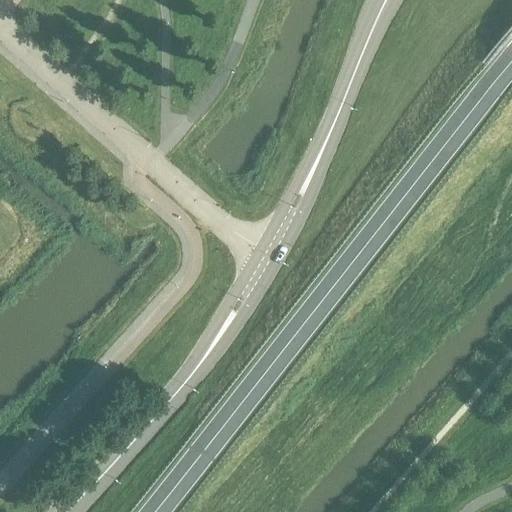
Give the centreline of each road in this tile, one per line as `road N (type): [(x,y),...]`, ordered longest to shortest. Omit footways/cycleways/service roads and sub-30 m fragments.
road 1 (unclassified): [(265,262),(0,33)]
road 2 (secondary): [(63,511),(194,368),(265,262)]
road 3 (secondary): [(265,262),(387,0)]
